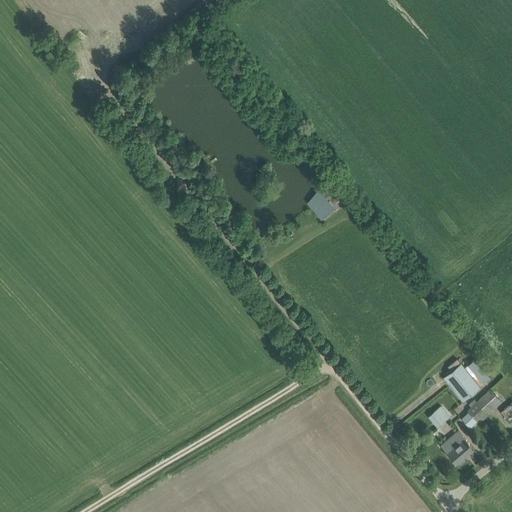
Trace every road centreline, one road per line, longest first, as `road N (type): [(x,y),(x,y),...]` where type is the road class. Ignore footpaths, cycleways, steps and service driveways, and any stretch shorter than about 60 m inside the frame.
road 1 (track): [(347,375),(34,0)]
road 2 (track): [(332,360),(88,511)]
road 3 (unclassified): [(446,505),(347,375)]
